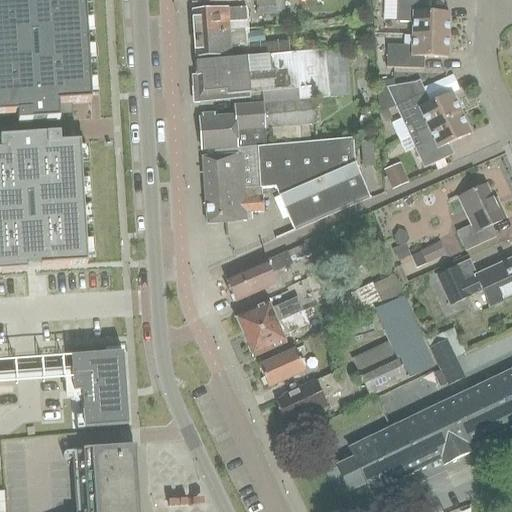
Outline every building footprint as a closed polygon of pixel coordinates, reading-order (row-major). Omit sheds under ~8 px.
[(0,0),(0,116),(17,116),(18,128),(59,125),(57,106),(90,104),(83,0),(0,0)] [(283,1),(255,1),(256,16),(283,15),(283,1)] [(412,36),(448,37),(448,15),(425,14),(425,2),(396,1),(395,23),(412,24),(412,36)] [(371,5),(358,6),(359,17),(372,16),(371,5)] [(238,10),(191,13),(193,36),(227,33),(226,23),(246,21),(245,10),(238,10)] [(227,33),(193,36),(195,59),(229,56),(242,54),(243,56),(289,52),(288,42),(248,46),(247,32),(227,33)] [(448,37),(412,36),(411,47),(386,46),(386,69),(423,70),(423,58),(447,59),(448,37)] [(294,54),(195,64),(198,100),(261,94),(287,91),(298,90),(299,100),(349,96),(346,53),(324,55),(323,51),(294,54)] [(393,81),(376,85),(379,116),(394,107),(399,119),(390,123),(399,144),(460,115),(451,95),(430,105),(425,94),(419,83),(396,88),(393,81)] [(236,150),(265,147),(309,144),(308,127),(313,127),(311,102),(299,103),(262,105),(233,108),(234,118),(214,119),(214,115),(202,116),(202,120),(199,120),(201,151),(235,149),(236,150)] [(460,115),(399,144),(404,154),(413,149),(423,170),(434,165),(436,171),(437,172),(446,168),(445,167),(443,161),(453,156),(448,145),(469,135),(460,115)] [(0,273),(27,272),(27,269),(87,265),(79,143),(60,144),(59,125),(18,128),(18,137),(0,138),(0,273)] [(293,233),(370,200),(354,164),(353,141),(257,148),(257,151),(214,153),(214,159),(202,159),(206,226),(246,223),(245,214),(263,213),(261,190),(275,189),(293,233)] [(371,142),(360,143),(362,169),(374,167),(371,142)] [(399,168),(385,174),(393,190),(406,184),(399,168)] [(492,228),(502,223),(487,187),(460,199),(473,227),(457,234),(467,252),(497,238),(492,228)] [(426,265),(445,256),(439,243),(419,252),(426,265)] [(304,245),(224,281),(234,304),(274,287),(269,275),(292,265),(291,263),(309,255),(304,245)] [(392,251),(396,262),(410,257),(405,246),(392,251)] [(317,276),(343,265),(339,253),(312,265),(317,276)] [(472,299),(471,297),(482,292),(490,310),(511,299),(511,262),(476,278),(470,264),(458,269),(438,279),(451,308),(472,299)] [(343,265),(317,276),(306,280),(311,292),(348,277),(343,265)] [(234,319),(243,338),(301,313),(296,300),(269,311),(266,304),(234,319)] [(402,300),(373,313),(394,359),(357,376),(368,399),(433,368),(402,300)] [(301,313),(243,338),(252,358),(285,344),(282,337),(307,325),(301,313)] [(430,351),(447,386),(462,379),(445,344),(430,351)] [(257,367),(267,389),(303,373),(293,351),(257,367)] [(70,363),(63,363),(65,394),(82,393),(84,430),(127,426),(122,354),(70,358),(70,363)] [(482,382),(503,376),(501,368),(479,374),(482,382)] [(440,462),(442,467),(471,453),(469,448),(511,426),(511,372),(348,450),(352,460),(336,467),(348,494),(365,485),(370,495),(440,462)] [(276,405),(280,414),(279,418),(281,423),(285,424),(285,425),(325,407),(322,400),(338,392),(331,376),(282,398),(283,401),(276,405)] [(139,511),(135,448),(72,452),(75,511),(139,511)]
